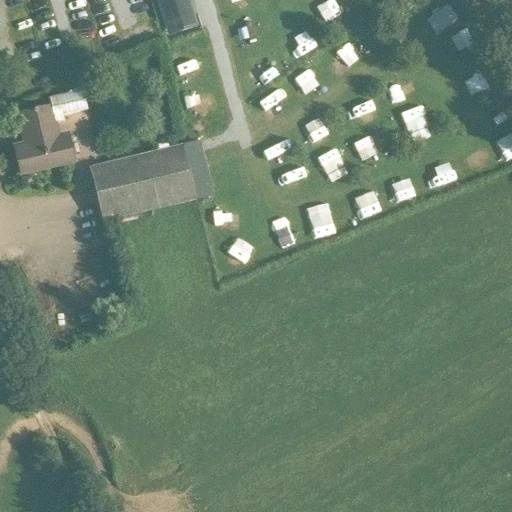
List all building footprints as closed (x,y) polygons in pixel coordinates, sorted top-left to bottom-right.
[(160,0),(170,28),(193,21),(186,0),(160,0)] [(320,24),(334,12),(323,0),(322,0),(309,11),(320,24)] [(239,40),(258,35),(254,20),(236,24),(239,40)] [(276,53),(284,69),(300,61),(292,45),(276,53)] [(273,96),(258,105),(269,121),(283,111),(273,96)] [(368,105),(353,111),(360,129),(375,123),(368,105)] [(409,116),(419,132),(435,123),(425,106),(409,116)] [(14,149),(21,176),(21,177),(74,164),(67,136),(58,138),(51,109),(18,117),(23,138),(25,137),(27,146),(14,149)] [(363,142),(373,159),(389,150),(379,132),(363,142)] [(91,169),(105,223),(196,201),(183,146),(91,169)] [(315,163),(323,181),(341,174),(334,156),(315,163)] [(337,208),(317,214),(322,234),(343,228),(337,208)]
